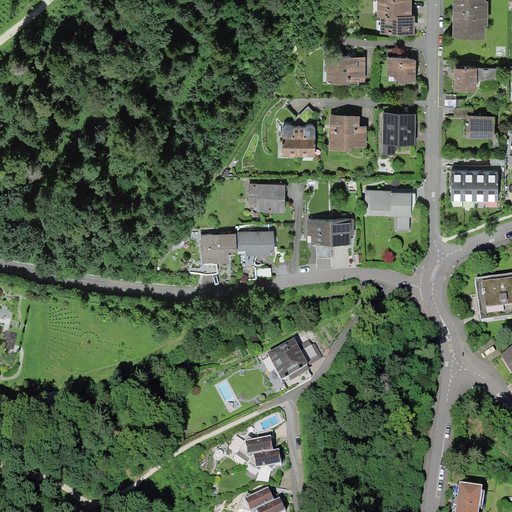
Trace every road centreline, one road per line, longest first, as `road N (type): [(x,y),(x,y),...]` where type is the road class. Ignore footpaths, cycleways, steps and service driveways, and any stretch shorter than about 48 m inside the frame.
road 1 (residential): [(401,281),(333,275),(173,293),(0,263)]
road 2 (residential): [(435,0),(435,232),(445,259)]
road 3 (track): [(90,509),(129,491),(174,453),(290,398)]
road 4 (residential): [(290,398),(316,384),(344,339),(401,281)]
road 5 (residential): [(453,362),(432,511)]
